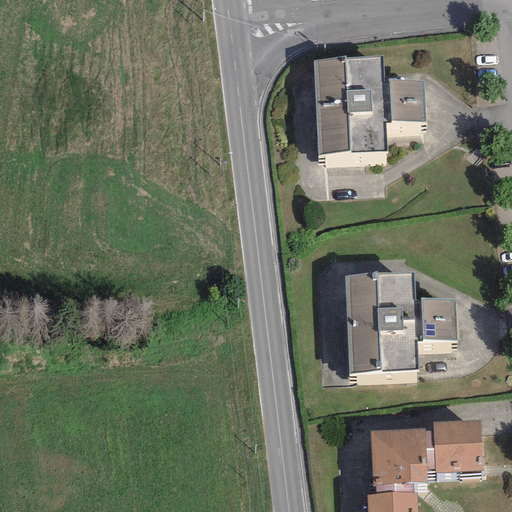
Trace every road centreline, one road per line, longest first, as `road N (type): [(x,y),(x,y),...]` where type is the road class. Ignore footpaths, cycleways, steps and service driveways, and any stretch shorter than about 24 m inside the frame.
road 1 (secondary): [(246,116),(294,511)]
road 2 (unclassified): [(313,22),(510,1)]
